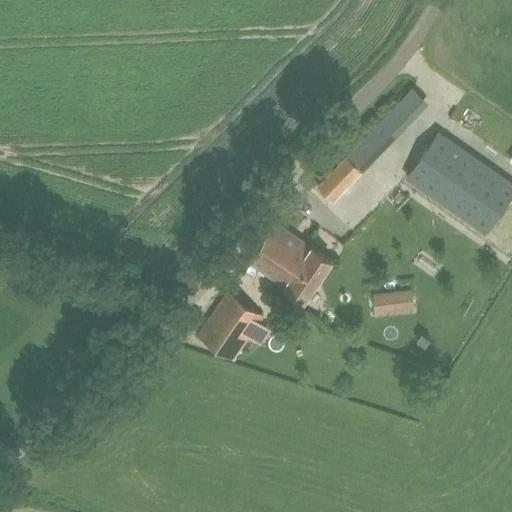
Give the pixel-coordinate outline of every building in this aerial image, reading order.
[(486,231),(511,193),(511,182),(439,131),(408,175),(486,231)] [(346,156),(318,185),(320,187),(333,199),(361,171),(346,156)] [(409,182),(367,242),(450,300),(473,267),(442,246),(457,226),(447,219),(445,222),(433,213),(440,203),(409,182)] [(304,298),(331,259),(276,221),(248,260),(304,298)] [(233,358),(263,315),(228,291),(198,334),(233,358)] [(393,315),(413,310),(409,296),(390,300),(393,315)]
